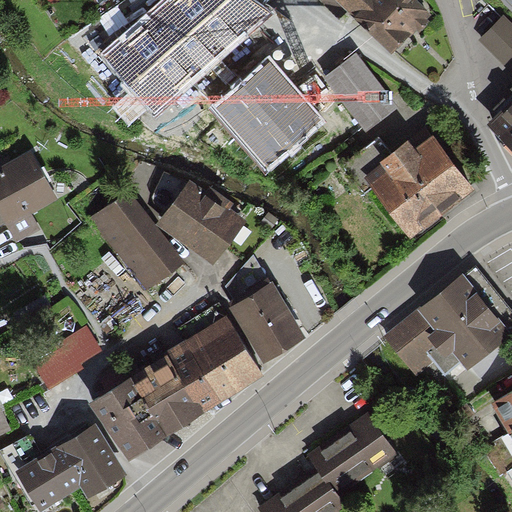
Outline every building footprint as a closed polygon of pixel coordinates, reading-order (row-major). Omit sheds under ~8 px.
[(250,0),(169,0),(106,54),(155,112),(269,14),(250,0)] [(385,48),(403,49),(417,33),(421,34),(431,24),(427,20),(431,16),(414,0),(322,0),(341,18),(348,12),(385,48)] [(511,0),(503,0),(511,8),(511,0)] [(511,152),(511,26),(501,16),(475,41),(501,68),(494,76),(511,93),(511,105),(488,127),(511,152)] [(322,79),(365,134),(398,109),(355,53),(322,79)] [(268,165),(320,120),(268,61),(216,107),(268,165)] [(365,178),(412,239),(474,192),(432,137),(416,149),(409,140),(379,163),(381,165),(365,178)] [(0,210),(16,240),(40,227),(31,210),(57,195),(30,145),(0,161),(0,210)] [(193,180),(161,224),(215,264),(248,219),(193,180)] [(89,220),(144,290),(183,260),(128,190),(89,220)] [(264,362),(306,337),(272,282),(270,283),(253,255),(226,286),(236,304),(230,307),(264,362)] [(384,338),(416,378),(435,363),(444,374),(459,362),(466,370),(511,334),(511,312),(475,266),(463,275),(461,272),(415,308),(418,312),(384,338)] [(265,378),(227,316),(185,341),(223,403),(265,378)] [(56,351),(32,366),(47,389),(105,352),(88,325),(54,347),(56,351)] [(223,403),(185,341),(167,351),(169,355),(205,414),(223,403)] [(205,414),(169,355),(131,378),(166,436),(205,414)] [(131,378),(91,404),(129,462),(166,436),(131,378)] [(0,432),(11,430),(0,389),(0,388),(0,432)] [(511,391),(492,404),(509,432),(492,442),(496,450),(487,455),(500,477),(507,472),(511,480),(511,391)] [(310,468),(258,506),(262,511),(338,511),(346,506),(340,498),(399,456),(367,412),(303,458),(310,468)] [(15,469),(40,511),(81,487),(88,498),(127,474),(95,421),(15,469)]
